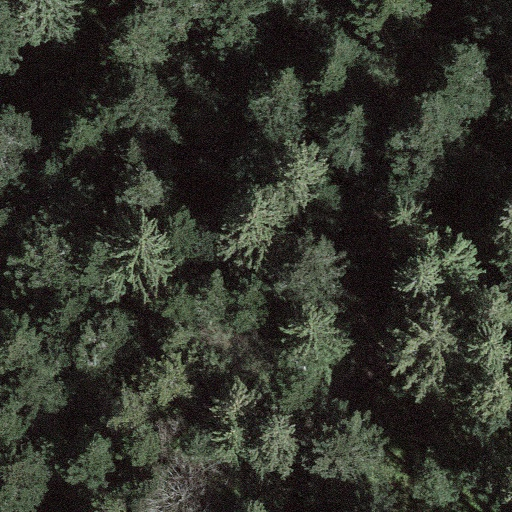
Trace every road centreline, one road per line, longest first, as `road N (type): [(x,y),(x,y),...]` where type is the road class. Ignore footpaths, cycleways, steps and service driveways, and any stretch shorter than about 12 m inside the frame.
road 1 (track): [(433,0),(387,358)]
road 2 (track): [(274,511),(296,464),(348,392),(387,358),(432,335),(511,314)]
